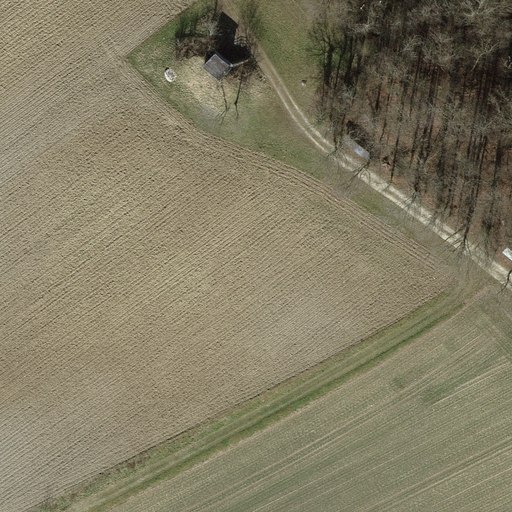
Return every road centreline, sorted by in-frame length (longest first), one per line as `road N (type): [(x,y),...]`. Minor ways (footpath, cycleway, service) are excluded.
road 1 (track): [(66,511),(500,272)]
road 2 (track): [(511,283),(314,137),(269,70)]
